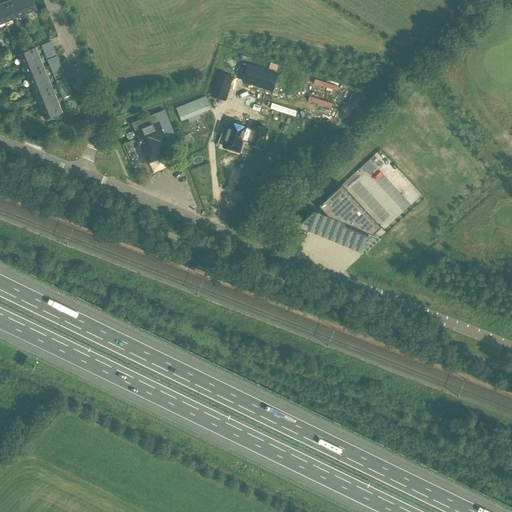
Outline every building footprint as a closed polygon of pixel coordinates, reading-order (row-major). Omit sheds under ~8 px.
[(15,17),(25,13),(20,0),(10,0),(8,1),(15,17)] [(20,0),(25,13),(36,8),(32,0),(20,0)] [(0,11),(4,22),(15,17),(8,1),(0,4),(0,11)] [(23,65),(40,58),(36,47),(19,54),(23,65)] [(28,76),(44,69),(40,58),(23,65),(28,76)] [(271,89),(276,73),(248,64),(243,81),(271,89)] [(32,86),(49,80),(44,69),(28,76),(32,86)] [(219,74),(213,95),(224,99),(231,78),(219,74)] [(36,97),(53,90),(49,80),(32,86),(36,97)] [(41,108),(57,101),(53,90),(36,97),(41,108)] [(210,109),(205,96),(177,107),(182,120),(210,109)] [(45,119),(62,112),(57,101),(41,108),(45,119)] [(240,112),(227,108),(221,131),(239,136),(240,134),(240,131),(244,132),(248,120),(244,119),(246,114),(240,112)] [(157,121),(154,114),(133,123),(137,134),(134,135),(139,147),(141,146),(148,162),(165,155),(159,140),(165,138),(158,121),(157,121)] [(254,123),(250,135),(249,140),(248,143),(262,147),(268,127),(254,123)] [(369,160),(362,167),(368,174),(375,167),(369,160)] [(380,226),(341,184),(319,205),(358,247),(380,226)]
